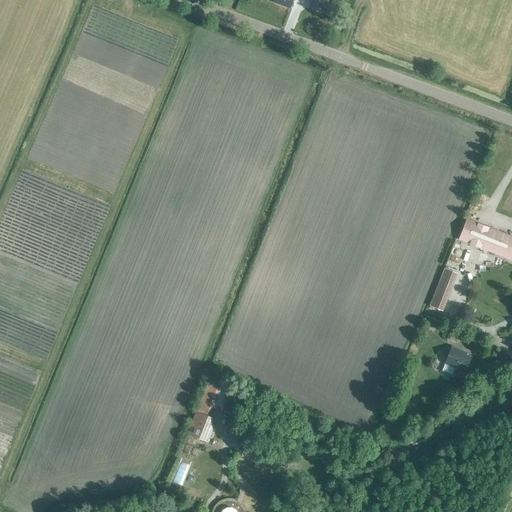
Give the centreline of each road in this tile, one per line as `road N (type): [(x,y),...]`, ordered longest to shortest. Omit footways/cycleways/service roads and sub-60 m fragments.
road 1 (unclassified): [(511,122),(182,0)]
road 2 (track): [(511,383),(387,453),(274,458),(228,443)]
